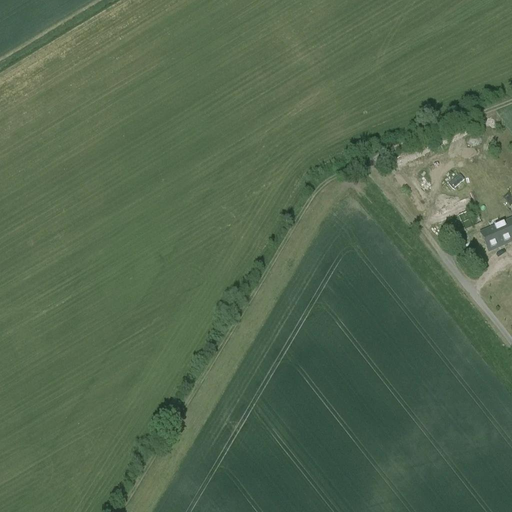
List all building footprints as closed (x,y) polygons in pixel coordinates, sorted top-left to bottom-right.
[(459,176),(447,187),(452,191),(463,181),(459,176)] [(474,211),(443,224),(446,232),(450,239),(463,233),(480,225),(474,211)] [(511,222),(495,229),(503,246),(511,242),(511,223),(511,222)] [(495,229),(481,235),(489,253),(503,246),(495,229)] [(511,277),(508,271),(488,286),(497,301),(511,291),(511,277)] [(511,291),(497,301),(500,305),(511,319),(511,291)]
